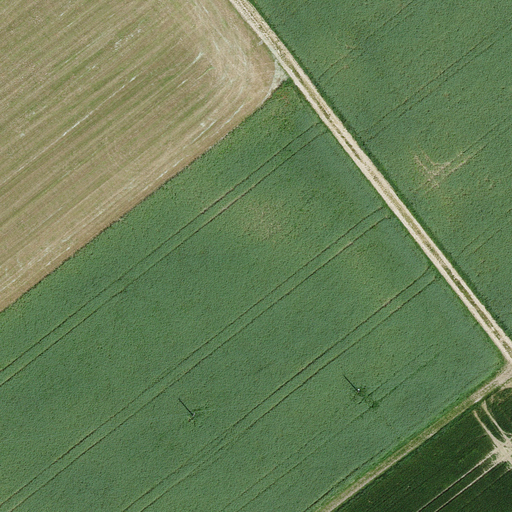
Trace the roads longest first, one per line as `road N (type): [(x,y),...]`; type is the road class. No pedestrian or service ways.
road 1 (track): [(511,352),(236,0)]
road 2 (track): [(326,511),(511,371)]
